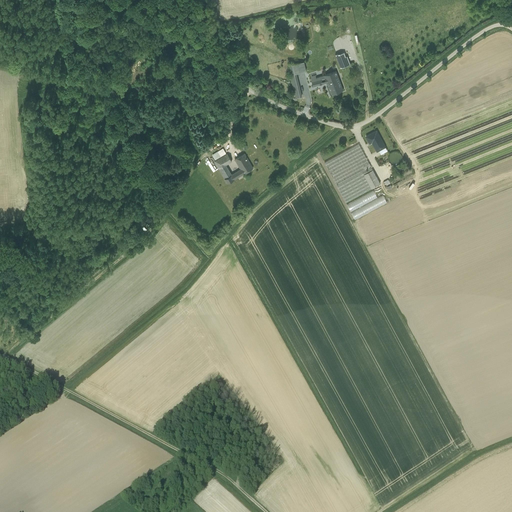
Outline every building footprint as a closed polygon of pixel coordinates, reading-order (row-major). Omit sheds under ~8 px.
[(352,74),(344,52),(335,54),(344,77),(352,74)] [(307,61),(299,63),(301,71),(309,69),(307,61)] [(294,64),(287,66),(295,98),(301,96),(296,72),(294,64)] [(336,71),(321,76),(321,79),(322,83),(327,82),(328,86),(340,82),(336,71)] [(340,82),(328,86),(331,94),(343,90),(340,82)] [(385,147),(376,130),(366,136),(370,143),(372,142),(377,151),(385,147)] [(359,144),(325,162),(337,185),(363,171),(371,166),(359,144)] [(218,152),(221,157),(226,154),(223,149),(218,152)] [(394,153),(392,155),(391,158),(391,160),(392,162),(394,164),(396,165),(399,165),(401,165),(402,164),(404,162),(404,160),(404,158),(404,156),(402,154),(401,153),(399,152),(397,152),(396,152),(394,153)] [(227,154),(215,161),(219,169),(226,165),(232,161),(227,154)] [(244,154),(235,159),(240,167),(249,161),(244,154)] [(249,161),(240,167),(241,169),(244,173),(253,168),(249,161)] [(232,175),(226,165),(219,169),(223,175),(228,183),(234,179),(232,175)] [(241,169),(232,175),(234,179),(244,173),(241,169)] [(373,169),(364,174),(372,188),(381,183),(373,169)] [(372,188),(364,174),(363,171),(337,185),(347,202),(372,188)] [(377,196),(374,189),(347,204),(351,210),(377,196)] [(387,202),(383,194),(351,211),(356,219),(387,202)]
